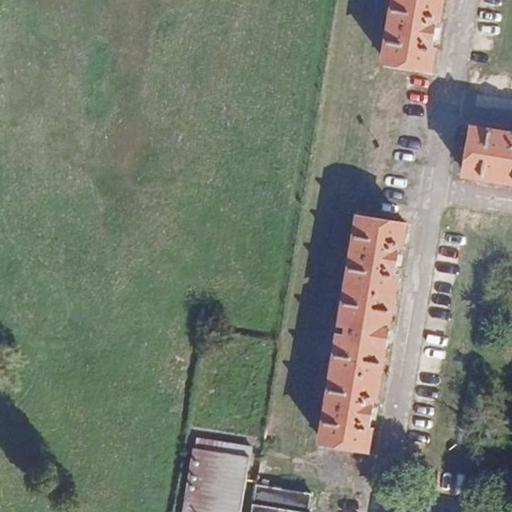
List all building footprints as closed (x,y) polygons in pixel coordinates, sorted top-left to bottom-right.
[(395,0),(385,63),(433,70),(436,49),(433,48),(438,19),(441,20),(444,0),(395,0)] [(387,196),(411,200),(429,95),(404,91),(387,196)] [(466,175),(511,182),(511,137),(511,134),(474,127),(466,175)] [(404,246),(408,224),(360,216),(342,324),(350,325),(348,336),(340,335),(322,442),(370,450),(373,429),(370,428),(375,398),(379,399),(399,276),(396,275),(400,245),(404,246)] [(294,453),(300,420),(275,416),(269,449),(294,453)] [(241,511),(253,448),(197,439),(185,511),(241,511)] [(309,511),(313,494),(257,484),(251,511),(309,511)]
